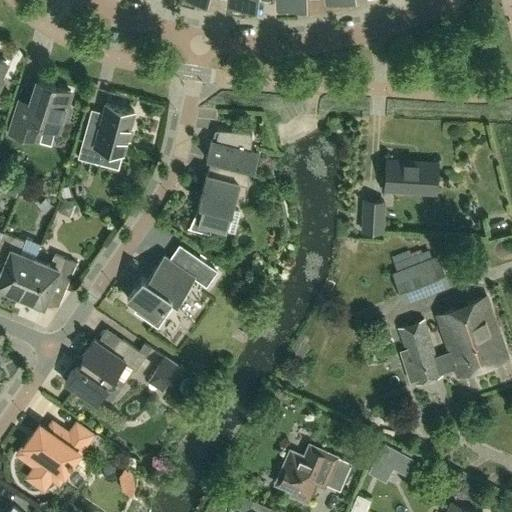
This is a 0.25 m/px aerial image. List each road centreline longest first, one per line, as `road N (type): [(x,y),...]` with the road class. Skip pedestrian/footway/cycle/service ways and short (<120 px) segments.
road 1 (residential): [(198,41),(174,172),(57,349)]
road 2 (residential): [(372,31),(262,47),(198,41)]
